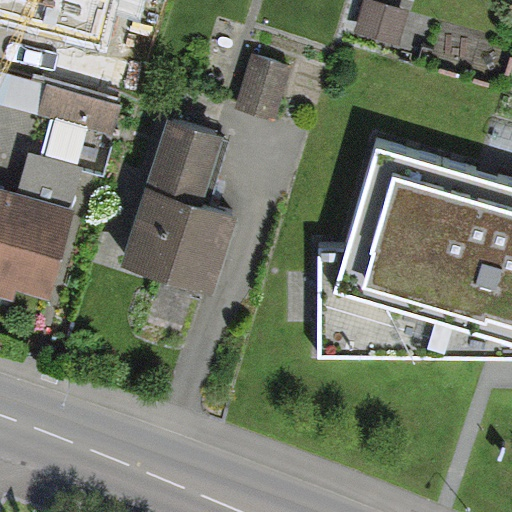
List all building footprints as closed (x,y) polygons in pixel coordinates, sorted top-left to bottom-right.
[(87,0),(51,0),(85,9),(87,0)] [(249,39),(228,95),(269,110),(290,53),(249,39)] [(157,104),(116,246),(203,271),(227,189),(193,179),(211,119),(157,104)] [(511,185),(373,144),(342,245),(314,245),(314,348),(497,349),(511,349),(511,185)] [(68,189),(0,169),(0,285),(6,288),(10,272),(42,281),(68,189)]
